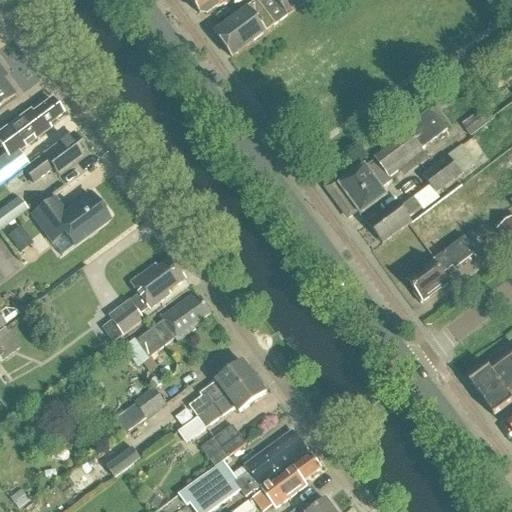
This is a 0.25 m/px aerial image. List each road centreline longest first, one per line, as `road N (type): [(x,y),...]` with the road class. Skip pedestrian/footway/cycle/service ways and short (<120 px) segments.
road 1 (unclassified): [(377,511),(2,0)]
road 2 (secondary): [(413,368),(139,0)]
road 3 (secondary): [(511,501),(413,368)]
road 4 (residential): [(413,368),(511,292)]
